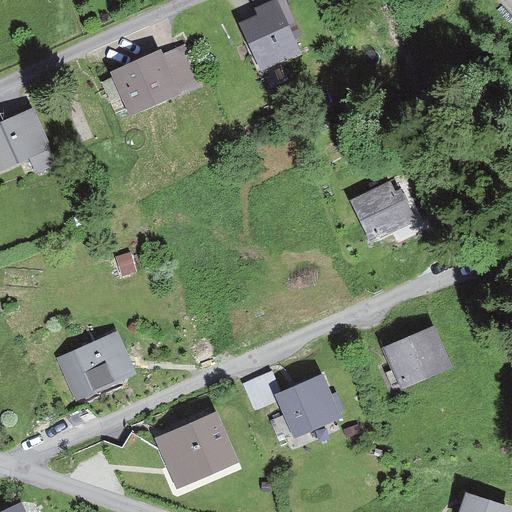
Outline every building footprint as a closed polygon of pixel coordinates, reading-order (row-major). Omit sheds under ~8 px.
[(253,0),(259,16),(241,23),(259,69),(301,52),(297,42),(302,41),(285,0),(253,0)] [(185,45),(164,54),(182,94),(203,85),(185,45)] [(161,49),(109,73),(130,118),(182,94),(164,54),(161,49)] [(0,122),(0,172),(29,160),(35,174),(57,165),(32,108),(0,122)] [(283,116),(277,119),(281,126),(287,123),(283,116)] [(418,222),(404,190),(396,193),(391,182),(349,200),(368,243),(418,222)] [(460,260),(464,268),(476,262),(472,254),(460,260)] [(389,374),(395,389),(450,367),(434,328),(383,349),(393,372),(389,374)] [(117,330),(56,357),(76,402),(137,375),(117,330)] [(274,393),(283,415),(270,420),(278,441),(345,415),(337,395),(333,396),(324,374),(274,393)] [(214,410),(154,437),(177,489),(238,462),(214,410)] [(508,511),(509,509),(468,496),(462,511),(508,511)]
